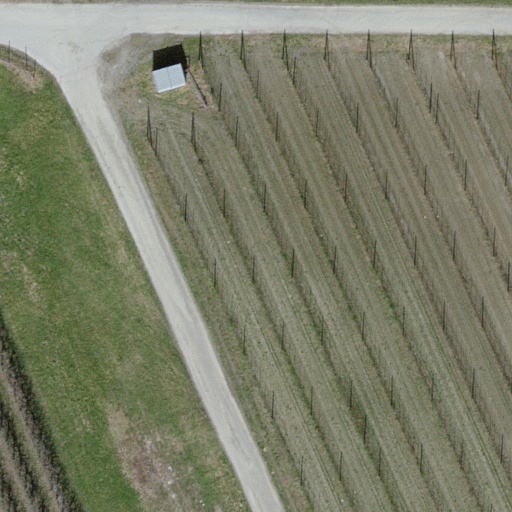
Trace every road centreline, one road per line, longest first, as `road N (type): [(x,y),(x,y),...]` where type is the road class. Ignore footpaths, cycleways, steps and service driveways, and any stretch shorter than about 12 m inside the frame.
road 1 (unclassified): [(53,24),(270,511)]
road 2 (unclassified): [(53,24),(511,23)]
